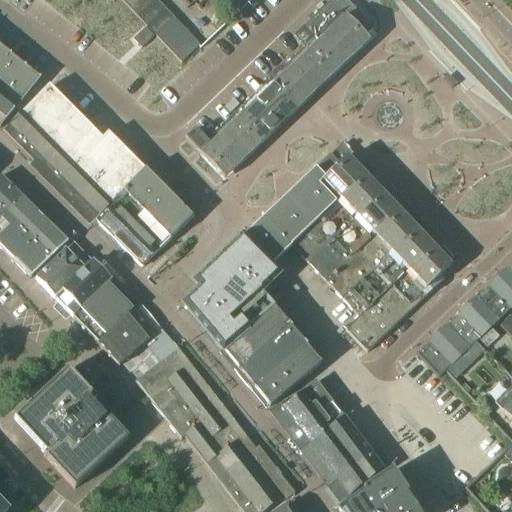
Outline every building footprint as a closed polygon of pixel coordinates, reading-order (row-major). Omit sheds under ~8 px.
[(118,0),(127,9),(136,0),(118,0)] [(137,19),(155,1),(154,0),(136,0),(127,9),(137,19)] [(303,50),(331,79),(368,43),(363,38),(372,30),(343,0),(331,0),(292,38),(303,49),(302,50),(303,51),(303,50)] [(155,1),(137,19),(146,28),(165,11),(155,1)] [(174,20),(165,11),(146,28),(155,38),(174,20)] [(180,64),(198,47),(174,20),(155,38),(180,64)] [(140,50),(153,39),(144,30),(132,41),(140,50)] [(0,67),(4,64),(10,56),(0,48),(0,67)] [(294,113),(331,79),(303,50),(303,51),(302,50),(267,84),(294,113)] [(0,67),(0,127),(39,81),(10,56),(4,64),(0,67)] [(259,147),(294,113),(267,84),(231,118),(259,147)] [(47,88),(42,93),(7,127),(43,163),(39,167),(93,222),(144,173),(106,135),(100,141),(47,88)] [(223,181),(259,147),(231,118),(205,143),(194,131),(184,141),(223,181)] [(289,248),(363,178),(346,159),(339,165),(335,162),(319,177),(313,171),(239,241),(253,255),(268,269),(269,268),(290,248),(289,248)] [(190,220),(164,193),(144,173),(93,222),(107,236),(109,234),(117,243),(116,244),(140,269),(190,220)] [(0,218),(20,198),(0,177),(0,218)] [(307,266),(380,196),(363,178),(289,248),(290,248),(307,266)] [(323,283),(397,214),(380,196),(307,266),(323,283)] [(0,253),(11,264),(49,226),(20,198),(0,218),(0,253)] [(341,301),(414,232),(397,214),(323,283),(341,301)] [(29,280),(67,244),(49,226),(11,264),(29,280)] [(358,319),(431,250),(414,232),(341,301),(358,319)] [(197,290),(180,306),(220,354),(221,353),(263,318),(272,310),(260,296),(278,278),(269,268),(268,269),(253,255),(245,247),(239,241),(238,239),(192,283),(191,284),(197,290)] [(53,301),(91,264),(88,261),(86,264),(81,258),(82,257),(71,246),(69,247),(34,281),(53,301)] [(442,275),(449,268),(431,250),(358,319),(344,332),(366,355),(446,279),(442,275)] [(71,319),(109,282),(91,264),(53,301),(71,319)] [(496,322),(511,306),(511,278),(505,271),(495,278),(487,288),(487,287),(486,288),(487,288),(476,299),(475,298),(475,299),(496,322)] [(96,346),(131,311),(106,285),(109,283),(109,282),(71,319),(96,346)] [(467,350),(496,322),(475,299),(465,306),(458,316),(457,315),(456,316),(457,317),(446,327),(446,326),(445,327),(445,328),(467,350)] [(118,368),(157,335),(135,308),(131,311),(96,346),(118,368)] [(263,318),(221,353),(268,409),(310,374),(319,367),(272,310),(263,318)] [(450,366),(467,350),(445,328),(435,334),(428,344),(427,343),(427,344),(427,345),(417,355),(416,354),(415,355),(416,356),(437,378),(449,367),(450,368),(451,367),(450,366)] [(490,331),(479,342),(486,349),(497,338),(490,331)] [(168,427),(204,398),(171,356),(134,384),(168,427)] [(126,441),(96,408),(95,407),(91,412),(87,408),(94,402),(66,371),(12,422),(44,456),(43,456),(42,457),(73,491),(88,476),(126,441)] [(304,449),(342,420),(314,384),(276,412),(304,449)] [(511,386),(493,404),(502,413),(511,423),(511,386)] [(204,467),(238,442),(204,398),(168,427),(179,442),(183,440),(204,467)] [(369,456),(345,423),(342,420),(304,449),(331,485),(369,456)] [(267,463),(257,467),(238,442),(204,467),(226,495),(260,471),(259,470),(267,463)] [(369,456),(331,485),(344,501),(382,472),(369,456)] [(238,511),(265,511),(286,496),(290,493),(267,463),(259,470),(260,471),(226,495),(238,511)] [(361,494),(337,510),(338,511),(412,511),(404,499),(404,498),(405,497),(389,474),(360,493),(361,494)]
